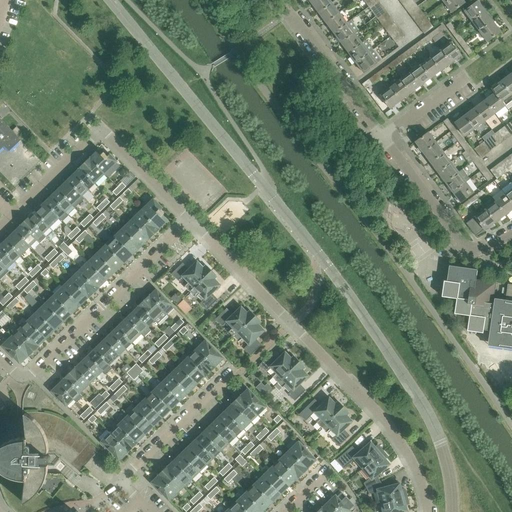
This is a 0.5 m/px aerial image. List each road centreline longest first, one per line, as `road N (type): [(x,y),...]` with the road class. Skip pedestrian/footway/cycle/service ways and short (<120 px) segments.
road 1 (unclassified): [(452,511),(436,431),(394,361),(318,255),(109,0)]
road 2 (residential): [(428,511),(422,483),(388,425),(191,222)]
road 3 (residential): [(0,357),(19,376),(32,375),(191,222)]
road 4 (residential): [(149,511),(119,480),(231,374)]
road 5 (residential): [(511,236),(489,248),(465,247),(383,139)]
road 6 (residential): [(383,139),(287,14)]
road 7 (residential): [(0,229),(101,131)]
road 8 (residential): [(191,222),(101,131)]
